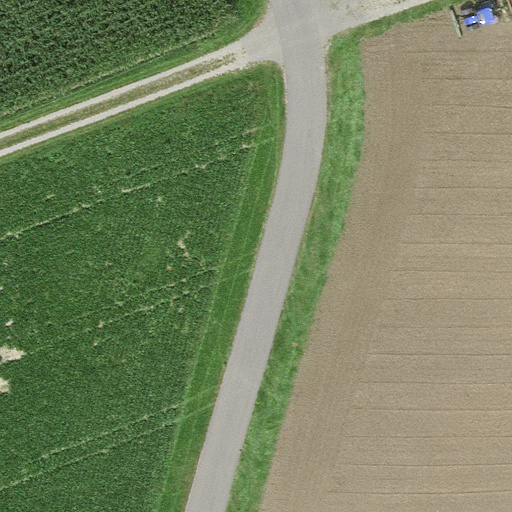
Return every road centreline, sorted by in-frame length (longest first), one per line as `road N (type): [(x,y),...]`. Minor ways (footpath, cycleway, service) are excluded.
road 1 (unclassified): [(209,511),(308,159),(308,29),(293,0)]
road 2 (track): [(0,143),(388,0)]
